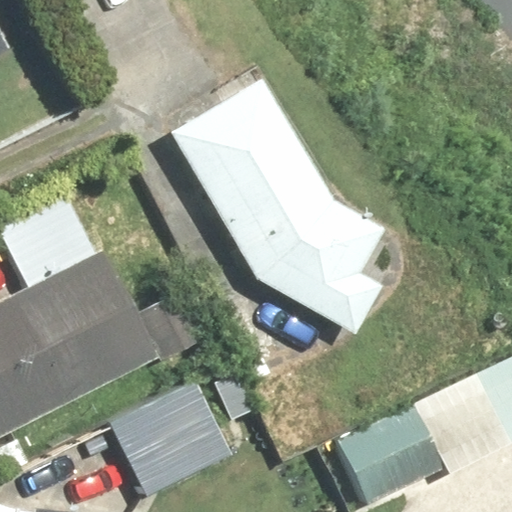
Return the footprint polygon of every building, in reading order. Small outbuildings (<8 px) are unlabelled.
[(184,0),(50,0),(88,75),(195,21),(184,0)] [(265,66),(169,121),(251,264),(361,325),(390,274),(364,260),(387,220),(338,192),(265,66)] [(0,436),(170,347),(73,163),(0,201),(0,237),(23,281),(0,293),(0,436)] [(187,375),(93,425),(131,497),(225,447),(187,375)] [(391,394),(314,435),(352,509),(430,468),(391,394)] [(134,511),(136,504),(6,488),(2,511),(134,511)]
